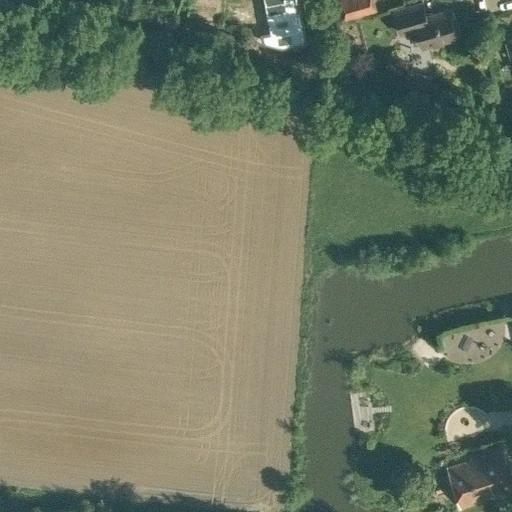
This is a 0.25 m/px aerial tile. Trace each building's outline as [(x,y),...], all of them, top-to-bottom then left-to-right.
[(339,0),(345,19),(377,10),(374,0),(339,0)] [(428,14),(423,0),(421,0),(393,8),(400,34),(418,29),(422,45),(458,35),(453,21),(456,18),(454,11),(450,10),(450,7),(428,14)] [(280,14),(293,15),(295,3),(282,2),(280,14)] [(428,87),(431,74),(399,66),(395,78),(428,87)] [(511,330),(451,342),(463,405),(511,395),(511,330)] [(460,508),(511,491),(511,474),(503,448),(446,467),(460,508)]
